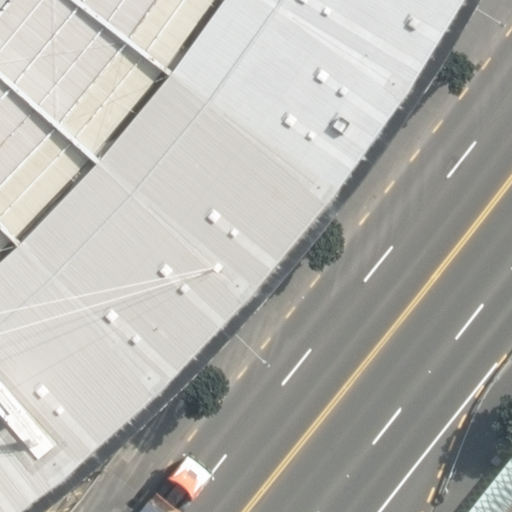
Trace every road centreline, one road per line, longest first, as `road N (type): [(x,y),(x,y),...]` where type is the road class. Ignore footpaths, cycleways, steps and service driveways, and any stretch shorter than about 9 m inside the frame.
road 1 (primary): [(200,511),(427,229),(511,107)]
road 2 (primary): [(511,255),(305,511)]
